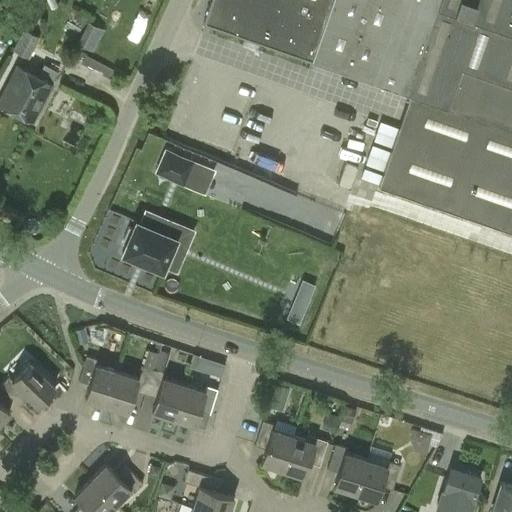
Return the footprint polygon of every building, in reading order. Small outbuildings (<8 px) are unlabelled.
[(511,0),(210,0),(202,23),(310,60),(408,94),(376,184),(511,231),(511,0)] [(87,19),(80,43),(97,47),(104,24),(87,19)] [(29,57),(39,35),(24,28),(13,50),(29,57)] [(44,63),(38,75),(17,64),(0,96),(0,103),(33,120),(52,83),(51,82),(57,71),(44,63)] [(365,176),(378,180),(381,168),(380,167),(386,147),(374,144),(365,176)] [(168,148),(159,171),(184,181),(194,159),(168,148)] [(358,164),(345,159),(337,183),(350,187),(358,164)] [(124,243),(121,251),(161,268),(175,235),(135,218),(131,226),(127,225),(121,241),(124,243)] [(302,320),(316,281),(303,276),(289,316),(302,320)] [(147,348),(142,364),(153,367),(158,351),(147,348)] [(188,364),(222,375),(226,362),(192,352),(188,364)] [(117,369),(95,362),(97,358),(86,355),(78,380),(89,383),(85,397),(106,404),(117,369)] [(8,375),(0,383),(0,385),(7,393),(21,405),(29,397),(37,404),(55,385),(29,360),(12,378),(8,375)] [(117,369),(106,404),(127,411),(134,389),(145,392),(153,367),(142,364),(138,376),(117,369)] [(153,367),(145,392),(156,396),(152,410),(173,417),(184,382),(163,376),(165,371),(164,371),(154,368),(153,367)] [(184,382),(173,417),(194,423),(199,409),(209,413),(217,388),(206,385),(205,389),(184,382)] [(0,420),(9,411),(0,402),(0,399),(7,393),(0,385),(0,420)] [(293,434),(273,427),(274,423),(262,419),(254,444),(265,448),(261,461),(282,468),(293,434)] [(428,450),(434,432),(416,427),(411,445),(428,450)] [(305,437),(293,434),(282,468),(303,475),(308,461),(319,465),(327,440),(306,433),(305,437)] [(366,457),(346,450),(347,446),(334,442),(327,467),(338,471),(334,485),(355,492),(366,457)] [(386,464),(366,457),(355,492),(376,498),(380,484),(391,488),(399,463),(387,459),(386,464)] [(89,479),(115,504),(129,489),(133,492),(142,483),(123,465),(115,474),(104,463),(89,479)] [(449,465),(442,488),(440,487),(434,508),(446,511),(470,511),(475,498),(473,497),(480,475),(449,465)] [(223,480),(199,472),(187,468),(183,481),(199,485),(192,505),(212,511),(227,511),(233,495),(219,491),(223,480)] [(107,511),(115,504),(89,479),(73,495),(84,505),(77,511),(107,511)] [(511,511),(511,484),(501,481),(490,511),(511,511)]
